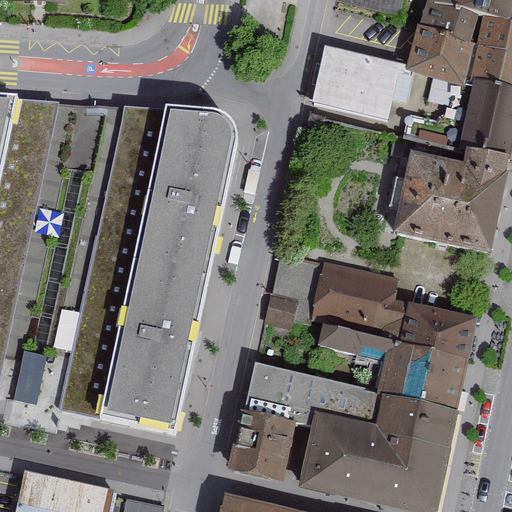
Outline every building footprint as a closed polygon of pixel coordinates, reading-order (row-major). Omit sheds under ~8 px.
[(5,0),(5,8),(63,11),(63,0),(5,0)] [(400,0),(337,0),(337,4),(398,16),(400,0)] [(484,32),(511,37),(511,0),(428,0),(425,18),(478,30),(484,32)] [(478,30),(425,18),(410,69),(466,83),(478,30)] [(475,85),(511,93),(511,37),(484,32),(472,84),(475,85)] [(404,64),(326,47),(315,100),(392,117),(404,64)] [(469,147),(511,155),(511,154),(511,93),(475,85),(463,146),(469,147)] [(216,123),(0,108),(0,401),(96,423),(176,441),(238,146),(237,138),(232,131),(225,126),(216,123)] [(465,163),(411,153),(393,236),(491,258),(511,155),(469,147),(465,163)] [(398,285),(282,260),(268,326),(292,331),(294,324),(312,327),(313,320),(329,324),(410,340),(417,312),(394,307),(398,285)] [(444,511),(464,417),(484,321),(418,307),(417,312),(410,340),(329,324),(322,351),(389,366),(382,397),(391,399),(384,428),(322,413),(310,477),(307,487),(403,511),(444,511)] [(382,397),(259,369),(253,397),(322,413),(384,428),(391,399),(382,397)] [(235,468),(290,483),(305,428),(250,413),(235,468)] [(114,511),(118,498),(24,477),(16,511),(114,511)] [(299,511),(229,495),(224,511),(299,511)]
